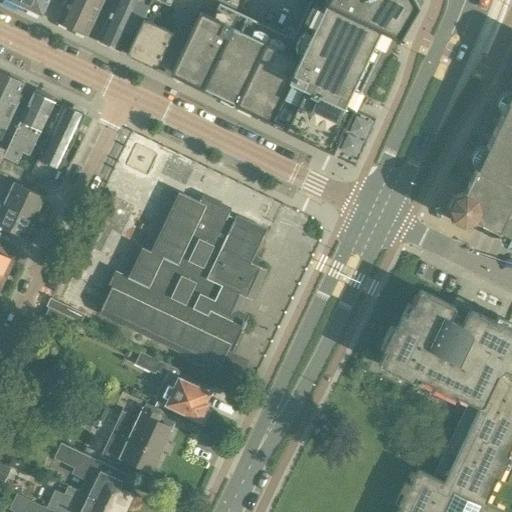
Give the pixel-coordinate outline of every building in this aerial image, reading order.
[(25,0),(22,6),(39,13),(43,11),(48,0),(25,0)] [(56,21),(86,35),(102,0),(66,0),(66,1),(61,3),(56,14),(58,18),(56,21)] [(115,0),(96,40),(119,50),(127,32),(134,35),(150,0),(115,0)] [(150,0),(134,35),(126,54),(155,67),(173,27),(170,19),(164,16),(170,0),(150,0)] [(309,0),(291,37),(219,2),(212,17),(193,8),(164,69),(192,82),(199,85),(199,86),(201,87),(202,87),(236,103),(235,103),(270,120),(284,126),(284,127),(330,149),(351,107),(343,103),(351,87),(358,90),(388,29),(380,25),(388,8),(393,11),(395,12),(401,0),(309,0)] [(0,140),(0,141),(6,128),(20,99),(16,98),(23,83),(0,71),(0,140)] [(511,89),(464,189),(463,189),(453,193),(451,195),(446,205),(446,207),(449,218),(451,220),(461,225),(464,225),(474,221),(475,220),(511,237),(511,89)] [(33,91),(14,131),(5,149),(2,156),(16,163),(21,152),(27,155),(52,101),(54,102),(54,101),(52,100),(54,97),(40,91),(38,94),(33,91)] [(72,109),(62,105),(31,172),(52,181),(84,115),(82,114),(83,111),(73,106),(72,109)] [(3,159),(0,165),(0,171),(18,180),(24,168),(3,159)] [(13,182),(4,202),(33,216),(43,196),(13,182)] [(107,293),(98,313),(187,356),(186,358),(202,365),(203,363),(217,370),(237,329),(240,331),(248,315),(238,310),(244,296),(251,300),(265,269),(250,262),(266,230),(235,215),(232,222),(203,209),(206,204),(172,188),(158,218),(144,248),(136,244),(121,274),(125,276),(118,290),(111,286),(107,293)] [(0,225),(24,237),(33,216),(4,202),(0,200),(0,225)] [(0,273),(5,276),(13,260),(0,253),(0,273)] [(509,511),(485,501),(491,490),(507,455),(511,445),(511,378),(509,377),(511,372),(511,329),(503,325),(473,311),(472,310),(471,310),(469,310),(468,311),(467,312),(466,313),(465,314),(454,308),(454,306),(448,303),(419,290),(408,315),(396,310),(390,323),(372,362),(402,377),(407,379),(410,373),(423,379),(445,389),(468,401),(432,476),(417,468),(410,483),(398,507),(395,511),(509,511)] [(46,306),(48,307),(75,320),(75,319),(80,322),(84,314),(61,303),(49,298),(46,306)] [(75,320),(48,307),(42,319),(69,332),(75,320)] [(51,358),(26,347),(20,359),(44,371),(51,358)] [(197,387),(177,377),(180,370),(140,352),(134,364),(155,374),(156,371),(166,375),(154,399),(166,405),(167,403),(188,414),(199,419),(206,403),(203,401),(208,392),(197,387)] [(173,422),(159,415),(160,413),(155,410),(157,405),(123,389),(116,404),(123,407),(102,453),(118,461),(120,456),(150,471),(173,422)] [(23,446),(28,435),(0,420),(0,447),(8,452),(13,441),(23,446)] [(125,490),(132,476),(59,442),(52,458),(73,467),(70,473),(83,480),(78,491),(122,511),(131,493),(125,490)] [(54,489),(45,507),(53,511),(55,511),(122,511),(78,491),(67,486),(63,494),(54,489)] [(16,493),(9,509),(15,511),(52,511),(53,511),(16,493)]
